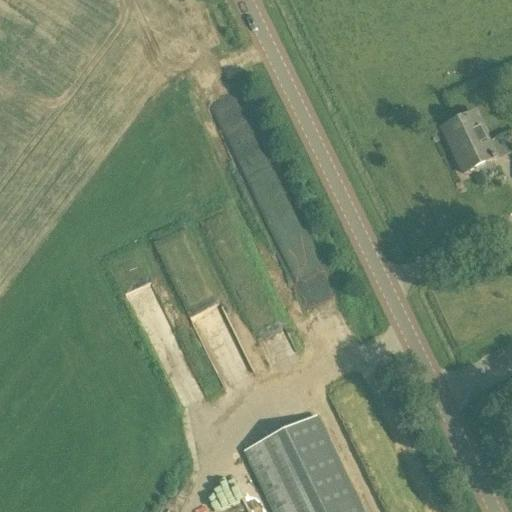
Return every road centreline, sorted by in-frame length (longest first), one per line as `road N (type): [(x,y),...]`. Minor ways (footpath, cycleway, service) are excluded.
road 1 (secondary): [(493,511),(244,0)]
road 2 (unknown): [(411,343),(280,395),(242,422),(222,438),(194,511)]
